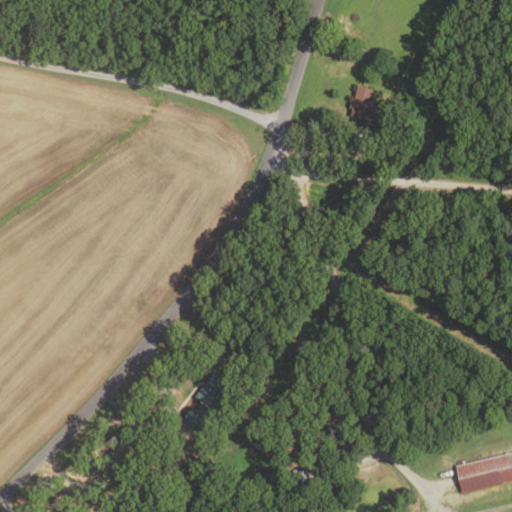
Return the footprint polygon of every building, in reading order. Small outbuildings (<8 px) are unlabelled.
[(419,90),(411,88),(413,82),(421,84),(419,90)] [(371,88),(365,118),(349,115),(350,109),(347,109),(349,103),(353,103),(357,85),(371,88)] [(195,430),(181,419),(193,405),(196,408),(201,402),(194,396),(214,371),(236,390),(217,413),(214,411),(212,414),(207,410),(204,414),(206,416),(195,430)] [(332,431),(332,445),(309,445),(309,431),(332,431)] [(511,480),(461,492),(455,465),(511,452),(511,480)] [(313,492),(290,491),(291,470),(313,470),(313,492)]
